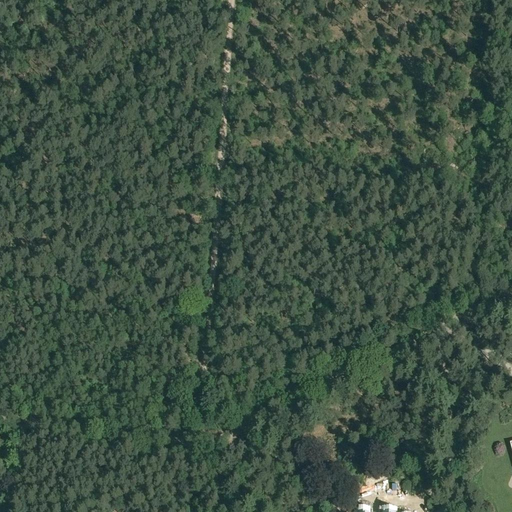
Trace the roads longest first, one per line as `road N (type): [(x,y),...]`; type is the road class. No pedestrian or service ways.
road 1 (unclassified): [(0,418),(206,440),(511,296)]
road 2 (track): [(206,440),(200,421),(226,0)]
